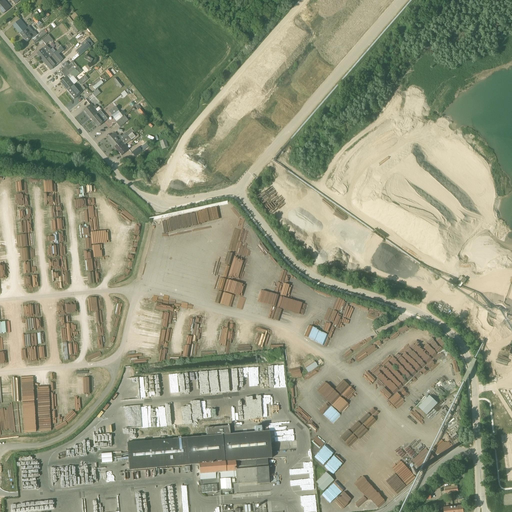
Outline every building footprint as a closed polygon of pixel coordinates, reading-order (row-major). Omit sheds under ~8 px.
[(11,8),(4,0),(1,0),(0,1),(0,10),(3,14),(11,8)] [(20,34),(27,28),(20,19),(13,25),(20,34)] [(38,19),(34,21),(40,28),(44,26),(38,19)] [(76,33),(80,30),(75,24),(72,27),(76,33)] [(27,28),(20,34),(27,42),(34,36),(27,28)] [(41,39),(47,34),(43,30),(37,35),(41,39)] [(51,43),(54,41),(49,35),(42,40),(46,45),(50,42),(51,43)] [(80,56),(90,47),(85,41),(81,45),(82,46),(76,51),(80,56)] [(51,56),(53,54),(46,46),(36,54),(43,62),(51,56)] [(58,64),(51,56),(43,62),(50,70),(58,64)] [(74,84),(78,82),(73,76),(78,72),(75,69),(77,68),(72,62),(68,65),(65,68),(61,71),(65,78),(60,82),(67,90),(74,84)] [(111,78),(115,75),(110,68),(106,71),(111,78)] [(120,89),(124,86),(119,80),(122,78),(119,75),(117,77),(114,80),(120,89)] [(95,90),(103,83),(101,80),(93,87),(95,90)] [(81,93),(74,84),(67,90),(74,99),(81,93)] [(95,98),(101,93),(98,89),(92,94),(95,98)] [(91,119),(98,113),(96,110),(98,108),(95,105),(93,107),(91,104),(84,110),(91,119)] [(141,108),(138,104),(136,107),(138,110),(145,119),(142,120),(145,123),(150,119),(148,117),(141,108)] [(123,116),(125,114),(123,111),(120,113),(118,110),(121,108),(119,105),(116,107),(109,111),(111,115),(116,122),(123,116)] [(98,113),(91,119),(98,127),(105,121),(98,113)] [(123,116),(116,122),(120,128),(128,120),(124,115),(123,117),(123,116)] [(114,147),(128,136),(126,133),(120,138),(115,132),(107,139),(114,147)] [(128,136),(114,147),(121,155),(129,149),(125,145),(131,140),(137,136),(134,132),(128,136)] [(162,149),(168,147),(165,139),(160,142),(162,149)] [(142,151),(148,147),(146,143),(140,148),(139,147),(132,152),(135,157),(142,151)] [(403,388),(406,383),(403,381),(400,383),(398,382),(396,386),(394,385),(392,389),(385,396),(394,405),(396,407),(403,400),(402,399),(407,392),(403,388)] [(427,415),(438,404),(429,396),(418,407),(427,415)] [(230,434),(230,426),(206,428),(206,436),(186,438),(127,443),(129,471),(199,464),(200,474),(200,480),(216,479),(216,473),(220,473),(221,478),(236,477),(237,483),(257,482),(257,484),(269,483),(268,458),(272,458),(270,431),(230,434)] [(511,433),(501,434),(505,464),(510,463),(510,465),(511,465),(511,433)] [(418,465),(430,453),(415,437),(408,444),(407,443),(406,444),(410,448),(405,452),(418,465)] [(112,453),(101,453),(102,462),(112,462),(112,453)] [(428,468),(437,459),(434,456),(425,465),(428,468)] [(325,491),(336,480),(328,473),(317,484),(325,491)] [(201,486),(202,493),(217,492),(216,484),(201,486)]
